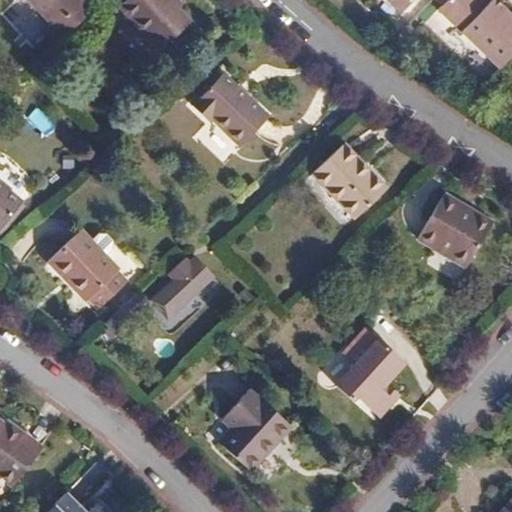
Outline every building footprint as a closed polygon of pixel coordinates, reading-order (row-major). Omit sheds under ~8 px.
[(32,0),(57,25),(84,0),(32,0)] [(119,0),(121,2),(118,5),(159,49),(188,21),(167,0),(119,0)] [(446,0),(444,3),(441,6),(500,63),(511,50),(511,7),(503,0),(446,0)] [(266,117),(221,74),(192,104),(208,120),(212,116),(240,143),(266,117)] [(358,156),(343,140),(312,171),(327,186),(358,156)] [(387,185),(358,156),(327,186),(356,215),(387,185)] [(0,226),(21,198),(0,183),(0,226)] [(482,237),(435,207),(417,238),(464,266),(482,237)] [(82,230),(49,261),(63,275),(67,271),(90,296),(99,306),(124,281),(116,271),(118,269),(105,255),(113,247),(113,241),(107,234),(99,234),(92,241),(82,230)] [(172,271),(180,279),(168,290),(167,288),(153,300),(167,315),(211,274),(198,261),(194,265),(186,258),(172,271)] [(67,271),(63,275),(86,299),(90,296),(67,271)] [(147,301),(138,291),(100,327),(111,339),(141,312),(138,309),(147,301)] [(403,361),(376,337),(335,385),(352,400),(356,396),(373,411),(388,394),(380,387),(403,361)] [(277,442),(290,427),(258,398),(248,389),(221,420),(231,428),(218,443),(245,468),(272,438),(277,442)] [(0,420),(0,474),(13,484),(41,446),(19,430),(14,437),(0,426),(3,422),(0,420)] [(109,511),(110,511),(99,500),(86,511),(66,491),(45,511),(109,511)] [(511,511),(511,496),(497,511),(511,511)]
